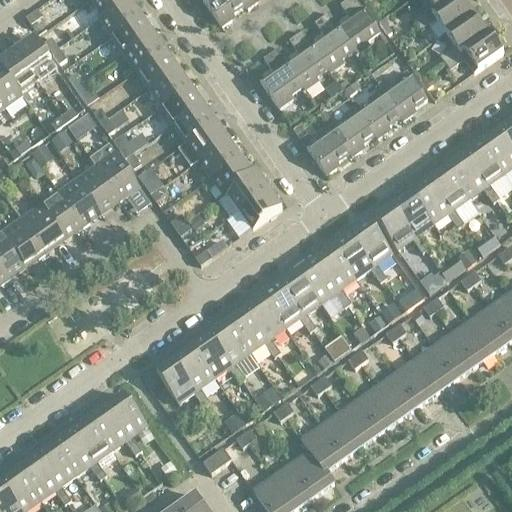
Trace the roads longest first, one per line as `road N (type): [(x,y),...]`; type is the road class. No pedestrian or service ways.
road 1 (residential): [(0,330),(159,220),(208,291)]
road 2 (residential): [(208,291),(0,436)]
road 3 (residential): [(511,80),(315,222)]
road 4 (residential): [(209,55),(315,222)]
road 5 (residential): [(354,511),(511,400)]
road 6 (residential): [(315,222),(208,291)]
